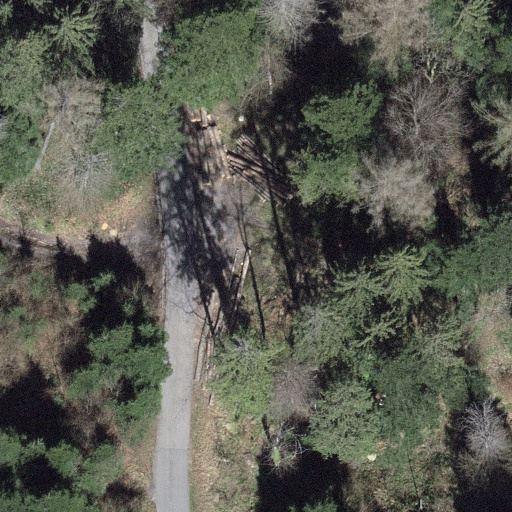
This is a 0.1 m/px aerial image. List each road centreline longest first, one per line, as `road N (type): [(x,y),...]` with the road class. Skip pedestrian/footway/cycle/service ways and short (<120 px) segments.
road 1 (track): [(167,219),(166,428),(181,511)]
road 2 (track): [(132,0),(167,219)]
road 3 (track): [(0,222),(61,249),(167,219)]
